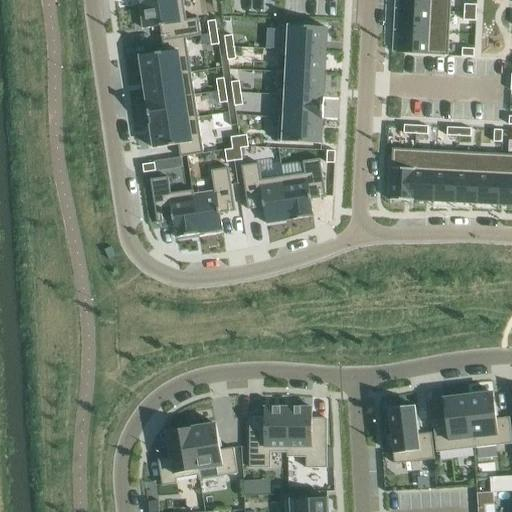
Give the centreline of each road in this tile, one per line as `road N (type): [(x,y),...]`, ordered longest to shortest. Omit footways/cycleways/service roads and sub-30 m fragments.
road 1 (residential): [(91,0),(119,191),(130,242),(144,262),(166,275),(198,278),(359,242)]
road 2 (residential): [(123,511),(121,472),(134,426),(183,382),(259,371),(354,379)]
road 3 (residential): [(359,242),(371,0)]
road 4 (residential): [(354,379),(511,355)]
road 5 (residential): [(359,242),(511,235)]
road 6 (residential): [(361,511),(354,379)]
